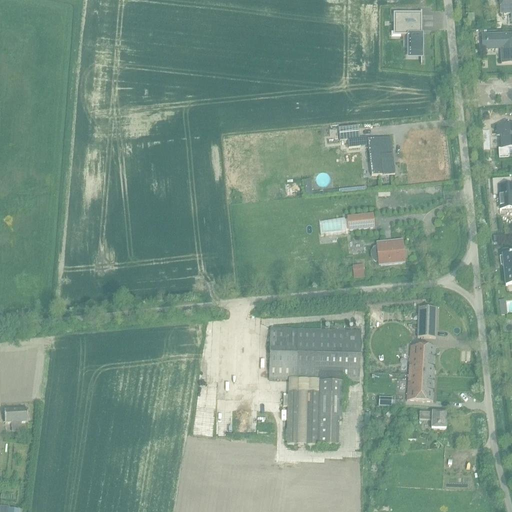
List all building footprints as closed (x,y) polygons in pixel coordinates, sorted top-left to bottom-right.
[(510,19),(511,18),(511,0),(498,0),(499,15),(510,14),(510,19)] [(421,52),(421,13),(420,13),(393,13),(393,32),(393,35),(400,35),(410,35),(410,52),(412,52),(420,52),(421,52)] [(511,35),(486,36),(487,49),(501,48),(501,64),(511,63),(511,35)] [(511,126),(496,127),(497,136),(500,136),(501,149),(498,149),(499,157),(509,157),(508,149),(511,148),(511,126)] [(358,127),(338,129),(339,141),(359,139),(358,127)] [(390,138),(367,140),(371,176),(383,175),(383,177),(394,176),(392,156),(390,138)] [(510,178),(491,180),(492,196),(498,195),(499,210),(511,209),(511,185),(511,186),(510,178)] [(348,218),(349,230),(373,228),(372,216),(348,218)] [(380,264),(403,262),(401,242),(378,244),(380,264)] [(511,255),(502,256),(505,286),(511,285),(511,255)] [(353,264),(354,275),(365,274),(364,265),(362,265),(362,263),(353,264)] [(418,308),(417,338),(435,339),(436,309),(418,308)] [(319,380),(318,393),(306,393),(305,446),(337,446),(337,420),(341,420),(342,381),(359,381),(360,332),(270,329),(268,379),(319,380)] [(432,403),(435,348),(411,347),(406,401),(432,403)] [(297,445),(298,393),(288,392),(287,445),(297,445)] [(20,423),(27,423),(27,410),(4,411),(4,424),(11,424),(11,432),(21,432),(20,423)] [(446,430),(446,413),(432,413),(419,413),(419,421),(431,421),(431,430),(446,430)]
